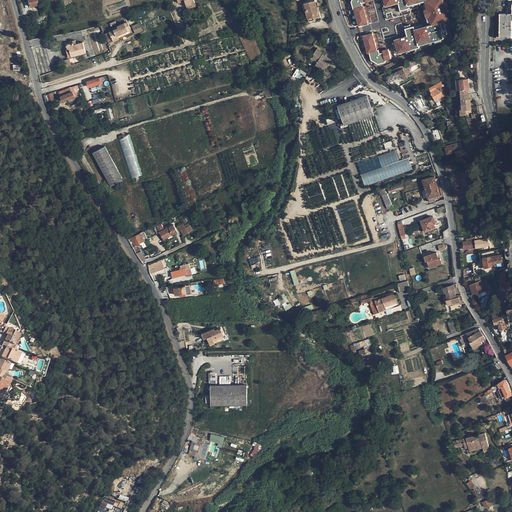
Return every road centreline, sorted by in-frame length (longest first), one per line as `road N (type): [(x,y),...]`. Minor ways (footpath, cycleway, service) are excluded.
road 1 (unclassified): [(142,511),(189,419),(187,375),(153,291),(33,78),(14,0)]
road 2 (residential): [(511,379),(459,280),(431,144),(418,118),(365,73),(332,0)]
road 3 (tertiary): [(485,0),(488,100),(511,234)]
road 4 (unknown): [(39,89),(196,45)]
